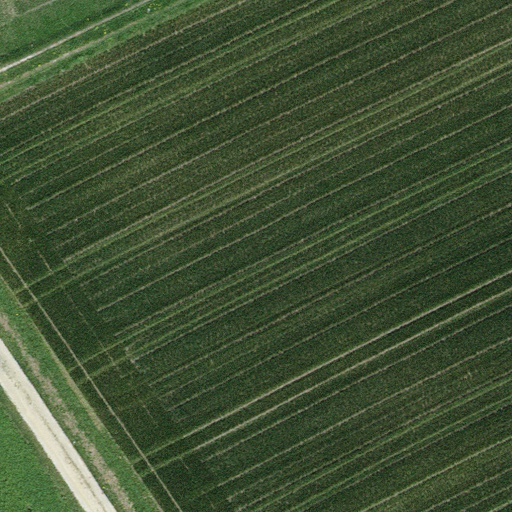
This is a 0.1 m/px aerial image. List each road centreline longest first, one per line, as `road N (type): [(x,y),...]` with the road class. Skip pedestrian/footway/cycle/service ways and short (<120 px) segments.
road 1 (track): [(189,0),(0,89)]
road 2 (track): [(99,511),(0,365)]
